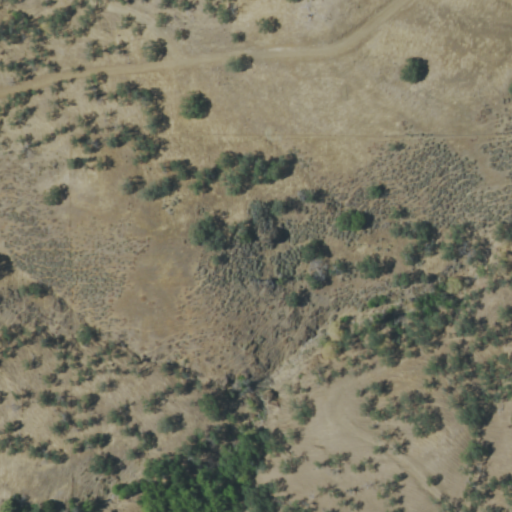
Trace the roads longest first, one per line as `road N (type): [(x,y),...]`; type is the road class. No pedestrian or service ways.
road 1 (track): [(396,0),(332,48),(176,60),(0,89)]
road 2 (track): [(460,511),(420,470),(333,422),(331,410),(340,387),(463,337),(511,279)]
